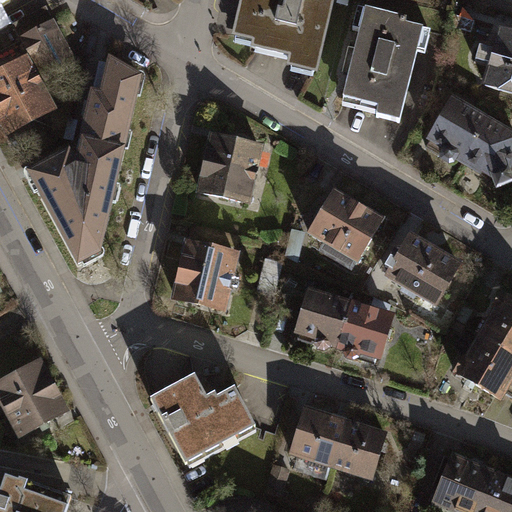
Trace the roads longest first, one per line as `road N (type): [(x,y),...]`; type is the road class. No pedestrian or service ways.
road 1 (residential): [(125,329),(162,331),(511,444)]
road 2 (residential): [(187,62),(511,255)]
road 3 (residential): [(125,329),(187,62)]
road 4 (tertiary): [(0,201),(82,353)]
road 5 (tertiary): [(82,353),(149,478)]
road 6 (residential): [(81,0),(187,62)]
